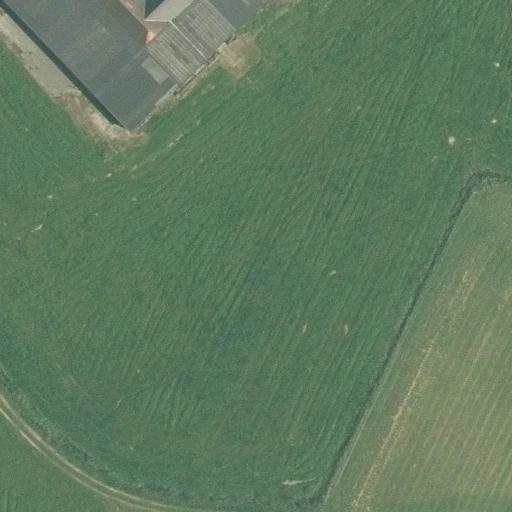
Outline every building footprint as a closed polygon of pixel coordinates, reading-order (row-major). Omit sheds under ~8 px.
[(93,4),(88,0),(4,0),(132,132),(175,89),(138,51),(114,26),(93,4)] [(97,0),(93,4),(114,26),(141,0),(97,0)] [(141,0),(114,26),(138,51),(168,23),(192,0),(141,0)] [(192,0),(168,23),(205,60),(267,0),(192,0)] [(168,23),(138,51),(175,89),(205,60),(168,23)]
